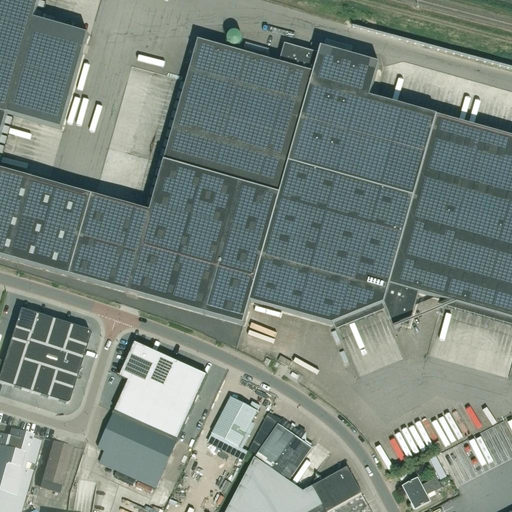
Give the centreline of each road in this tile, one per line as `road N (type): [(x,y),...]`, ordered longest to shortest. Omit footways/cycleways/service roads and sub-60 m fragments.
road 1 (unclassified): [(392,511),(357,449),(320,413),(252,371),(116,315)]
road 2 (unclassified): [(116,315),(79,423),(63,426),(0,405)]
road 3 (unclassified): [(116,315),(0,279)]
